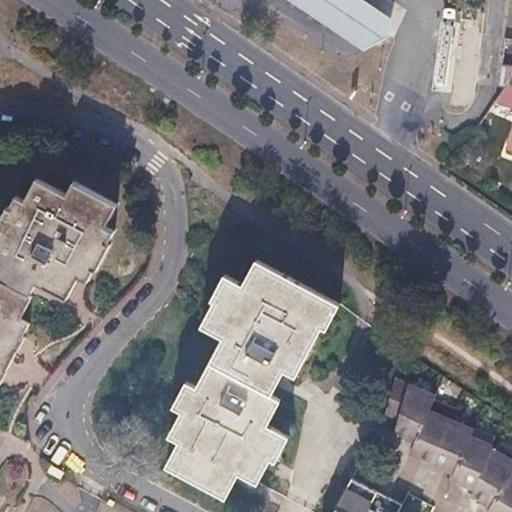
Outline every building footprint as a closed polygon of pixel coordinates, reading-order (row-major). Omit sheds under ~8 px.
[(389,37),(392,27),(394,19),(365,0),(291,0),(365,50),(389,37)] [(0,383),(1,384),(26,336),(23,334),(28,323),(21,319),(33,296),(31,295),(39,279),(52,286),(70,295),(80,275),(88,279),(95,265),(98,267),(111,242),(108,241),(114,227),(108,224),(119,202),(72,179),(66,192),(37,178),(27,198),(19,193),(12,206),(9,205),(0,222),(0,383)] [(292,433),(269,421),(283,397),(274,392),(287,367),(297,373),(324,323),(329,326),(341,304),(258,258),(246,279),(227,269),(213,296),(216,298),(203,322),(225,333),(198,385),(189,380),(175,406),(184,411),(171,435),(181,440),(167,465),(227,497),(240,474),(258,484),(273,457),(278,460),(292,433)] [(473,431),(428,411),(433,396),(395,378),(385,413),(398,419),(395,430),(415,439),(410,451),(455,470),(452,477),(475,487),(471,496),(491,507),(488,511),(511,511),(511,475),(511,472),(511,463),(492,451),(492,447),(470,438),(473,431)] [(401,511),(405,505),(390,498),(383,511),(368,511),(379,492),(350,477),(332,511),(401,511)] [(383,511),(390,498),(379,492),(368,511),(383,511)]
